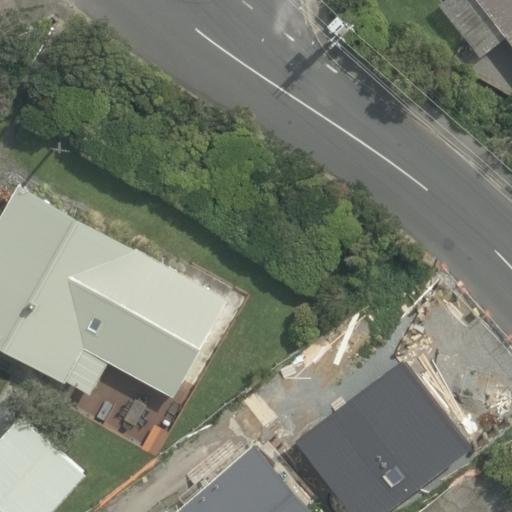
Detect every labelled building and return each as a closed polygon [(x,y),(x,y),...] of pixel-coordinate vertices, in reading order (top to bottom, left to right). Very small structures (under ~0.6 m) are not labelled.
[(511,0),(446,0),(442,3),(482,54),(508,34),(511,38),(511,0)] [(0,342),(66,380),(67,378),(93,393),(111,359),(176,396),(232,297),(23,179),(0,219),(0,342)] [(344,382),(379,349),(360,329),(324,361),(344,382)] [(52,511),(91,470),(25,411),(0,438),(0,504),(8,511),(52,511)] [(326,511),(260,437),(173,511),(326,511)]
